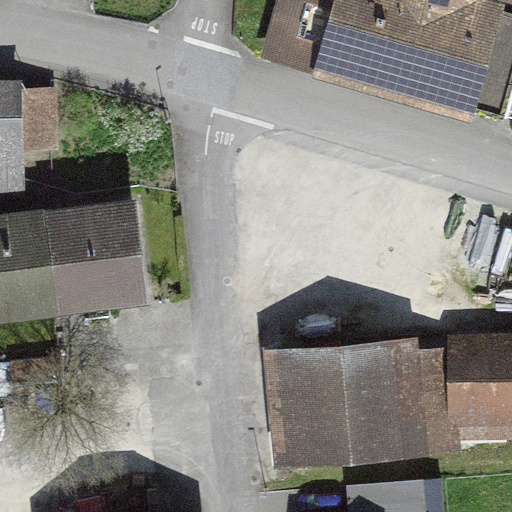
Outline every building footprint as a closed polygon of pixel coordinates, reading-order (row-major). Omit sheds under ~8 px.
[(283,0),(269,55),(499,119),(511,73),(511,14),(499,11),(501,0),(283,0)] [(47,148),(45,93),(13,94),(14,81),(0,81),(0,195),(15,195),(15,149),(47,148)] [(0,310),(136,293),(125,208),(0,223),(0,310)] [(511,408),(511,348),(405,352),(404,347),(297,356),(307,461),(450,449),(447,410),(511,408)] [(425,511),(423,477),(346,481),(347,511),(425,511)]
